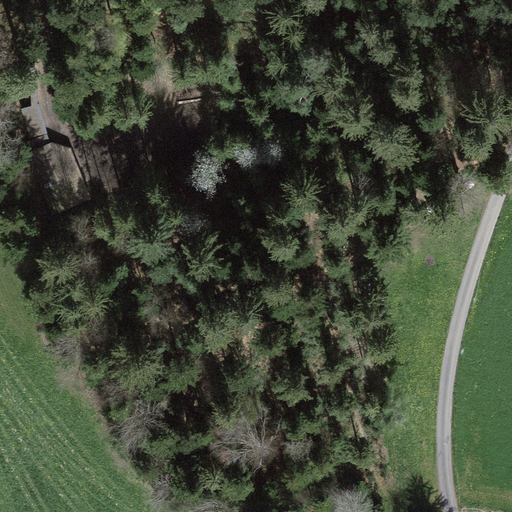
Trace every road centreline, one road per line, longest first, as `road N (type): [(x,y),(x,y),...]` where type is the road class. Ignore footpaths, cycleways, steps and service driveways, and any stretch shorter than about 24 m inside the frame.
road 1 (unclassified): [(511,162),(450,356),(445,462),(453,511)]
road 2 (track): [(42,0),(56,125),(81,143)]
